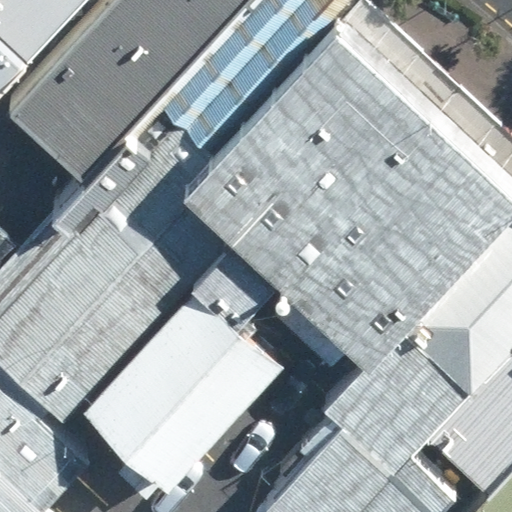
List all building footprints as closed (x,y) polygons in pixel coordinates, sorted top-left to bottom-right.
[(0,0),(0,67),(63,0),(0,0)] [(236,0),(86,0),(12,81),(90,151),(131,108),(236,0)] [(236,0),(131,108),(186,162),(334,0),(236,0)] [(511,179),(511,153),(343,0),(334,0),(186,162),(372,331),(511,179)] [(186,162),(131,108),(90,151),(0,244),(0,332),(56,382),(73,397),(89,381),(173,454),(322,289),(186,162)] [(511,438),(511,179),(372,331),(325,380),(346,398),(279,468),(325,511),(419,511),(432,499),(444,510),(511,438)] [(0,191),(0,213),(11,202),(0,191)] [(56,382),(0,332),(0,511),(34,511),(33,511),(96,443),(42,394),(56,382)] [(511,511),(511,438),(444,510),(446,511),(511,511)]
